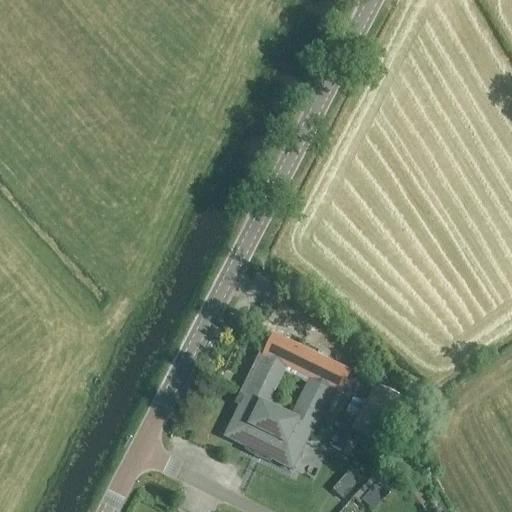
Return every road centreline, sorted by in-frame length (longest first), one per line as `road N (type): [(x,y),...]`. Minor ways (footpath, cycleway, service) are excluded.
road 1 (tertiary): [(136,452),(371,0)]
road 2 (unclassified): [(245,511),(136,452)]
